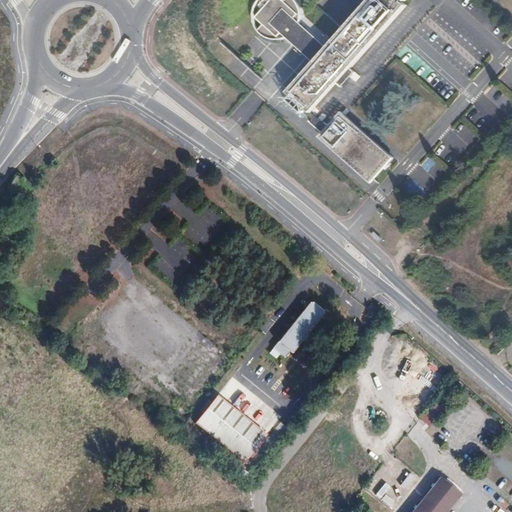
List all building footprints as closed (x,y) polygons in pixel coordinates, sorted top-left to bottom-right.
[(354,74),(410,11),(398,0),(379,0),(331,52),(304,27),(304,26),(304,24),(305,23),(304,21),(304,19),(304,18),(304,16),(303,15),(302,13),(302,12),(301,10),(300,9),(299,7),(298,6),(297,5),(294,3),(293,2),(291,1),(289,1),(288,0),(287,0),(272,0),(271,1),(270,1),(269,2),(267,3),(266,4),(264,5),(263,6),(262,7),(261,9),(260,10),(259,11),(259,13),(258,15),(257,16),(257,18),(257,19),(257,21),(257,23),(257,24),(257,26),(257,28),(257,29),(258,31),(259,32),(259,34),(260,36),(261,37),(262,38),(263,39),(264,41),(266,42),(267,43),(268,43),(270,44),(272,45),(273,46),(275,46),(276,46),(278,47),(280,47),(281,47),(283,47),(285,46),(286,46),(288,46),(289,45),(290,45),(302,54),(300,57),(305,61),(306,59),(317,68),(291,97),(309,114),(306,118),(315,126),(313,128),(376,184),(388,171),(389,172),(396,164),(344,117),(330,133),(314,118),(340,90),(344,93),(358,78),(354,74)] [(324,311),(309,300),(271,347),(286,359),(324,311)] [(267,434),(216,396),(195,423),(244,462),(267,434)] [(390,493),(398,483),(385,474),(377,485),(390,493)] [(445,511),(461,493),(440,477),(412,511),(445,511)] [(381,511),(382,511),(379,509),(384,502),(372,493),(362,505),(371,511),(381,511)]
